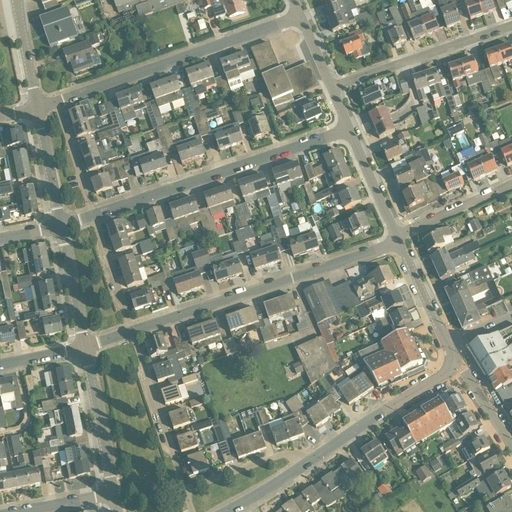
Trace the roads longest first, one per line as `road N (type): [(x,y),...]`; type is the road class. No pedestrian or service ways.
road 1 (residential): [(132,331),(396,237)]
road 2 (residential): [(226,511),(452,362)]
road 3 (residential): [(94,218),(348,129)]
road 4 (residential): [(56,103),(299,18)]
road 5 (residential): [(511,24),(331,88)]
road 6 (residential): [(190,511),(132,331)]
road 7 (residential): [(113,493),(84,345)]
road 8 (residential): [(452,362),(396,237)]
road 9 (residential): [(511,185),(396,237)]
road 10 (residential): [(84,345),(60,225)]
road 11 (residential): [(94,218),(56,103)]
